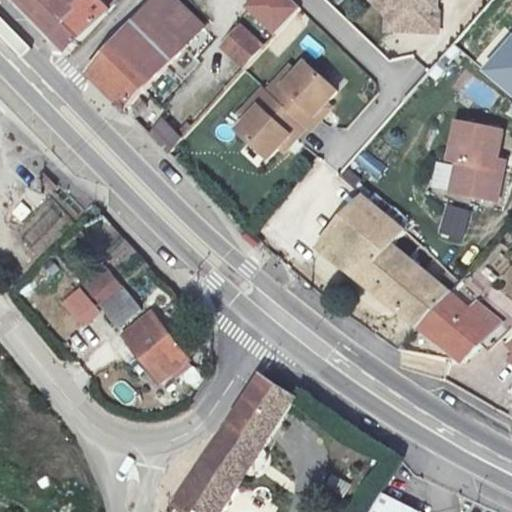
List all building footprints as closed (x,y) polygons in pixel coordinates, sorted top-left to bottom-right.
[(17,0),(45,28),(72,0),(17,0)] [(107,7),(100,0),(72,0),(45,28),(69,52),(107,7)] [(178,0),(139,0),(82,66),(88,72),(126,110),(140,96),(131,89),(197,17),(178,0)] [(300,8),(291,0),(256,0),(248,10),(276,35),(300,8)] [(383,0),(386,4),(386,17),(405,20),(408,0),(383,0)] [(408,0),(405,20),(435,26),(440,0),(408,0)] [(224,48),(246,68),(265,46),(243,27),(224,48)] [(511,42),(488,71),(511,91),(511,42)] [(254,100),(235,123),(266,149),(287,125),(291,129),(301,117),(306,121),(317,108),(312,104),(332,81),(301,54),(281,78),(274,71),(263,84),(258,81),(247,94),(254,100)] [(467,77),(459,92),(491,109),(499,94),(467,77)] [(161,145),(177,128),(157,109),(142,125),(161,145)] [(494,169),(496,159),(502,134),(452,123),(444,164),(459,166),(452,196),(497,205),(504,172),(494,169)] [(506,160),(496,159),(494,169),(504,172),(506,160)] [(411,318),(440,286),(450,274),(436,262),(423,276),(379,240),(393,224),(357,192),(322,231),(376,276),(369,284),(411,318)] [(464,243),(472,212),(446,205),(438,236),(464,243)] [(131,278),(146,265),(132,250),(118,263),(131,278)] [(112,278),(92,295),(113,317),(132,298),(112,278)] [(65,288),(80,306),(89,298),(72,281),(65,288)] [(464,305),(440,286),(411,318),(456,354),(493,312),(473,294),(464,305)] [(143,302),(116,326),(157,369),(184,343),(143,302)] [(168,497),(190,511),(209,511),(231,478),(252,492),(269,466),(249,452),(289,390),(255,366),(168,497)] [(332,475),(325,488),(343,498),(350,485),(332,475)] [(346,511),(402,511),(404,511),(362,489),(346,511)]
